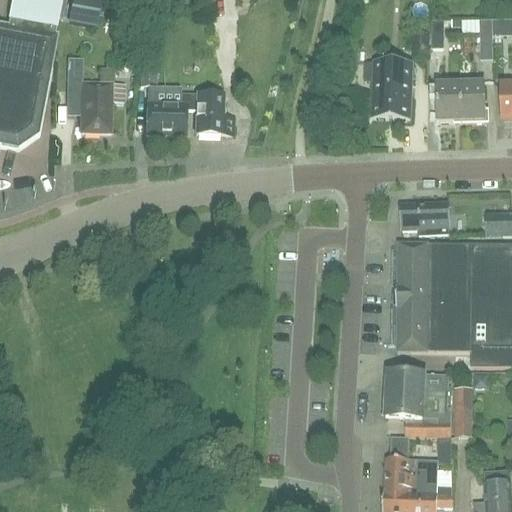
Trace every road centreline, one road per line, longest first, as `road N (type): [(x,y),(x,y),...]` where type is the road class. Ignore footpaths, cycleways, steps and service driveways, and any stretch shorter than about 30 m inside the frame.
road 1 (tertiary): [(359,173),(161,198),(0,258)]
road 2 (residential): [(349,511),(351,460),(342,450),(359,173)]
road 3 (tertiary): [(511,168),(359,173)]
